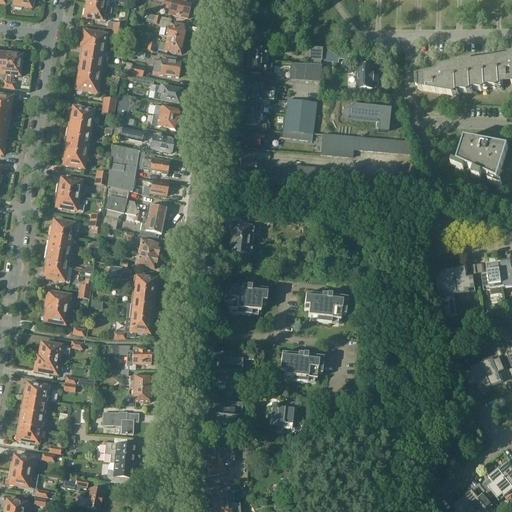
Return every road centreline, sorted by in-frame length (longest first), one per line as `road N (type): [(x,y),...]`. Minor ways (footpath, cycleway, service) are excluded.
road 1 (residential): [(226,0),(172,442),(175,511)]
road 2 (residential): [(0,334),(53,37)]
road 3 (residential): [(359,36),(511,35)]
road 4 (residential): [(511,234),(443,227),(436,239),(444,249),(488,243)]
